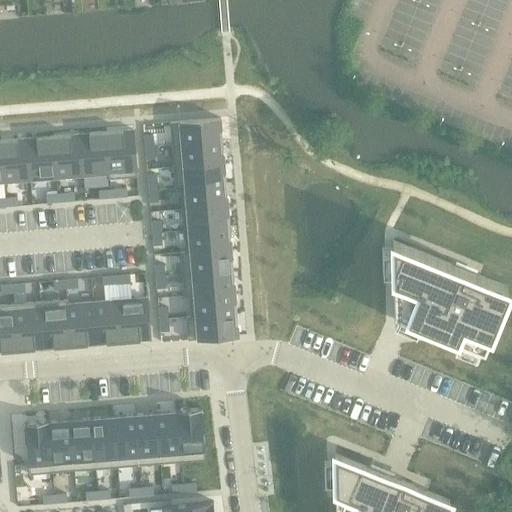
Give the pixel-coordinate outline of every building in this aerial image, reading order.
[(221,119),(170,123),(172,146),(223,142),(221,119)] [(134,130),(106,132),(110,179),(138,177),(134,130)] [(106,132),(80,135),(83,177),(109,175),(109,179),(110,179),(106,132)] [(80,135),(54,137),(57,179),(83,177),(80,135)] [(153,135),(145,136),(146,148),(154,147),(153,135)] [(54,137),(27,139),(31,181),(57,179),(54,137)] [(27,139),(1,141),(5,183),(31,181),(27,139)] [(223,142),(172,146),(174,167),(225,163),(223,142)] [(154,147),(146,148),(147,160),(155,159),(154,147)] [(225,163),(174,167),(176,189),(227,185),(225,163)] [(156,174),(148,175),(150,191),(158,190),(156,174)] [(227,185),(176,189),(176,190),(181,189),(182,210),(228,206),(227,185)] [(127,189),(111,190),(112,198),(128,197),(127,189)] [(111,190),(99,191),(100,199),(112,198),(111,190)] [(158,190),(150,191),(151,203),(159,202),(158,190)] [(74,193),(58,194),(59,203),(75,201),(74,193)] [(58,194),(47,195),(47,204),(59,203),(58,194)] [(18,198),(6,199),(7,207),(18,206),(18,198)] [(228,206),(182,210),(184,231),(230,228),(228,206)] [(160,221),(152,222),(153,234),(161,233),(160,221)] [(186,252),(181,252),(181,253),(232,249),(230,228),(184,231),(186,252)] [(161,233),(153,234),(154,246),(162,245),(161,233)] [(453,265),(393,241),(394,310),(425,322),(442,329),(443,329),(484,346),(508,287),(480,276),(477,275),(455,266),(453,265)] [(232,249),(181,253),(183,275),(234,271),(232,249)] [(164,265),(156,265),(157,277),(165,276),(164,265)] [(234,271),(183,275),(185,296),(236,292),(234,271)] [(130,275),(118,276),(119,284),(131,283),(130,275)] [(118,276),(103,278),(103,286),(119,284),(118,276)] [(165,276),(157,277),(158,289),(166,288),(165,276)] [(78,280),(66,281),(66,289),(78,288),(78,280)] [(66,281),(54,282),(55,290),(66,289),(66,281)] [(25,284),(13,285),(14,293),(26,292),(25,284)] [(13,285),(1,286),(2,294),(14,293),(13,285)] [(236,292),(185,296),(185,297),(190,297),(191,316),(186,317),(186,318),(237,314),(236,292)] [(148,298),(120,300),(124,343),(151,340),(148,298)] [(67,300),(41,302),(45,349),(71,347),(67,300)] [(68,300),(67,300),(71,347),(97,345),(94,302),(69,305),(68,300)] [(120,300),(94,302),(97,345),(124,343),(120,300)] [(41,302),(15,304),(19,351),(45,349),(41,302)] [(15,304),(0,305),(0,352),(19,351),(15,304)] [(167,308),(159,308),(160,320),(168,319),(167,308)] [(237,314),(186,318),(188,340),(239,336),(237,314)] [(168,319),(160,320),(161,332),(169,331),(168,319)] [(202,409),(178,411),(182,462),(206,460),(202,409)] [(177,412),(157,413),(161,464),(182,462),(178,411),(177,411),(177,412)] [(157,413),(135,415),(139,466),(161,464),(157,413)] [(135,415),(114,417),(118,468),(139,466),(135,415)] [(114,417),(92,419),(96,469),(118,468),(114,417)] [(92,419),(71,420),(75,471),(96,469),(92,419)] [(50,421),(49,421),(53,473),(75,471),(71,420),(50,422),(50,421)] [(49,421),(25,423),(29,475),(53,473),(49,421)] [(383,474),(335,455),(336,499),(336,511),(445,511),(450,501),(427,492),(383,474)] [(196,484),(184,485),(185,493),(197,492),(196,484)] [(184,485),(172,486),(173,494),(185,493),(184,485)] [(153,487),(141,488),(142,496),(154,495),(153,487)] [(141,488),(129,489),(130,497),(142,496),(141,488)] [(110,491),(98,492),(99,500),(111,499),(110,491)] [(98,492),(86,493),(87,501),(99,500),(98,492)] [(67,494),(55,495),(56,504),(68,503),(67,494)] [(55,495),(43,496),(44,505),(56,504),(55,495)] [(215,511),(214,502),(162,508),(162,511),(215,511)]
